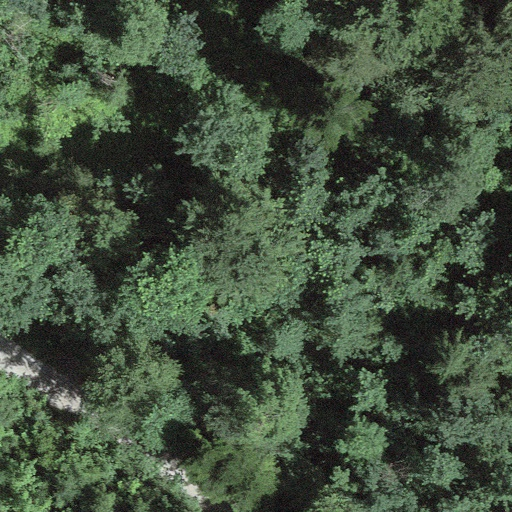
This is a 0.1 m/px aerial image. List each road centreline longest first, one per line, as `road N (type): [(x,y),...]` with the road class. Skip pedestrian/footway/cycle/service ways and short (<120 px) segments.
road 1 (track): [(187,0),(291,114),(473,208),(511,217)]
road 2 (unclassified): [(233,511),(171,462),(0,353)]
